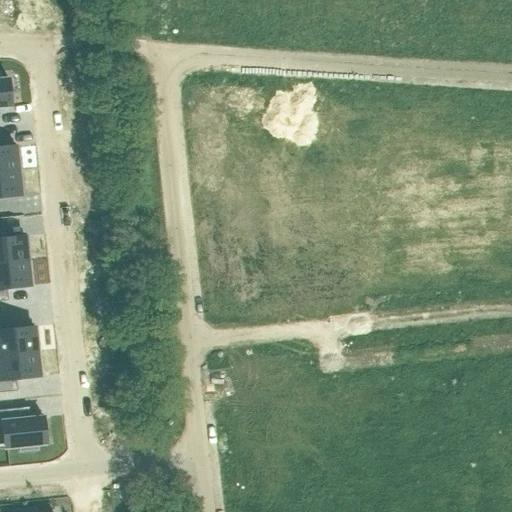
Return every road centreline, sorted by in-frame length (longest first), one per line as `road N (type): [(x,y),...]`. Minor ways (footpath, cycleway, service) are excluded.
road 1 (residential): [(191,341),(164,89),(175,64),(196,57),(511,77)]
road 2 (residential): [(86,469),(45,73),(37,53),(0,48)]
road 3 (residential): [(511,344),(332,361),(329,327)]
road 4 (residential): [(329,327),(511,309)]
road 5 (residential): [(191,341),(329,327)]
